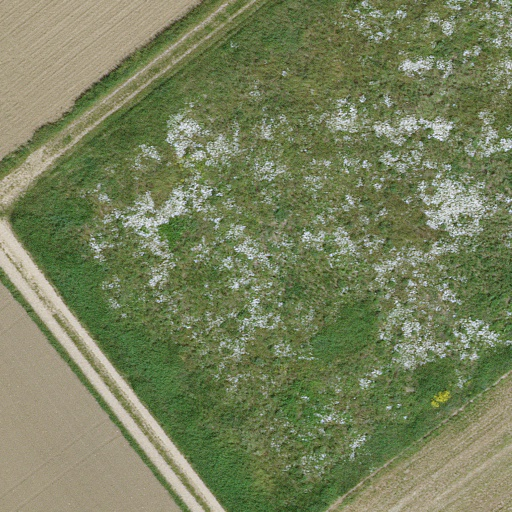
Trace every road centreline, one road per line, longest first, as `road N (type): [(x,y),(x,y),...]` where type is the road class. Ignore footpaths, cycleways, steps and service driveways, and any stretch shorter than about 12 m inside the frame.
road 1 (track): [(0,242),(210,511)]
road 2 (track): [(245,0),(0,193)]
